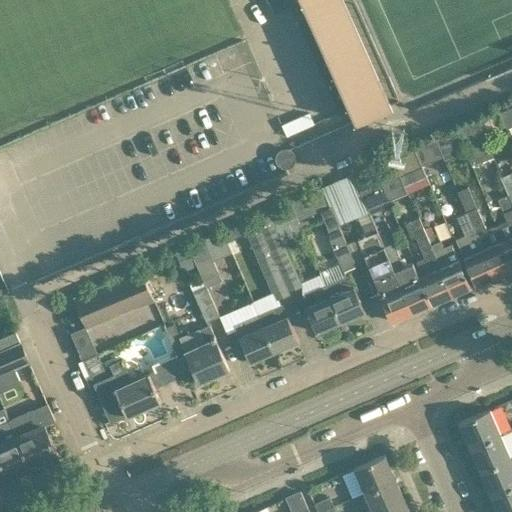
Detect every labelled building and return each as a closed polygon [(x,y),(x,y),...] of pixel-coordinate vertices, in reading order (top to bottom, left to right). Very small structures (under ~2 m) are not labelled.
[(511,126),(511,106),(499,111),(506,129),(511,126)] [(281,123),(286,135),(315,123),(310,111),(281,123)] [(482,118),(488,131),(499,126),(493,113),(482,118)] [(479,121),(456,131),(465,151),(471,166),(493,156),(479,121)] [(465,151),(456,131),(435,140),(442,157),(443,160),(465,151)] [(442,157),(435,140),(414,149),(421,166),(442,157)] [(412,147),(392,155),(408,191),(428,182),(421,166),(414,149),(413,149),(412,147)] [(392,155),(372,164),(388,201),(408,192),(408,191),(392,155)] [(388,201),(372,164),(352,173),(368,209),(388,201)] [(368,209),(352,173),(321,186),(338,224),(368,211),(368,210),(368,209)] [(321,186),(288,201),(295,217),(296,217),(298,221),(320,211),(327,226),(329,240),(343,271),(356,265),(346,243),(347,243),(338,224),(321,186)] [(468,186),(457,191),(466,211),(494,275),(502,271),(503,273),(511,270),(510,268),(511,267),(511,266),(511,202),(508,194),(498,199),(504,212),(507,220),(497,224),(503,238),(500,240),(494,226),(486,229),(483,221),(477,207),(479,204),(473,190),(468,186)] [(275,225),(295,217),(288,201),(268,209),(270,212),(256,218),(288,293),(289,292),(288,290),(301,284),(300,282),(275,225)] [(465,234),(456,238),(463,255),(464,257),(475,283),(477,282),(478,284),(486,281),(485,279),(494,275),(466,211),(456,215),(463,230),(465,234)] [(393,242),(384,246),(412,311),(430,303),(434,301),(452,293),(431,245),(419,216),(405,222),(411,236),(416,236),(421,249),(425,257),(416,261),(422,275),(419,276),(413,263),(404,266),(400,258),(393,242)] [(288,293),(256,218),(244,223),(248,232),(255,249),(273,291),(276,298),(278,297),(288,293)] [(366,235),(358,238),(381,292),(379,292),(391,320),(412,311),(384,246),(373,221),(362,225),(366,235)] [(202,237),(186,244),(205,287),(207,287),(222,280),(213,261),(202,237)] [(441,241),(431,245),(452,293),(471,285),(460,259),(459,258),(452,243),(443,247),(441,241)] [(87,326),(154,298),(141,268),(75,296),(87,326)] [(354,287),(348,273),(324,284),(340,320),(364,310),(354,287)] [(340,320),(324,284),(300,295),(316,331),(340,320)] [(219,316),(207,287),(205,287),(194,292),(206,322),(219,316)] [(273,350),(297,339),(281,304),(258,314),(273,350)] [(273,350),(258,314),(233,325),(250,361),(273,350)] [(199,382),(229,369),(210,325),(199,329),(205,341),(185,349),(174,323),(166,326),(177,353),(185,372),(193,369),(199,382)] [(0,355),(23,346),(17,331),(0,337),(0,355)] [(0,372),(29,361),(23,346),(0,355),(0,372)] [(177,353),(151,364),(154,372),(157,378),(157,379),(158,380),(159,380),(160,381),(161,381),(162,382),(163,382),(164,381),(165,381),(185,372),(177,353)] [(115,374),(94,383),(110,421),(126,414),(160,399),(154,386),(148,373),(131,380),(122,360),(110,365),(115,374)] [(48,403),(10,419),(29,465),(56,453),(44,425),(55,420),(48,403)] [(499,432),(489,409),(489,408),(458,422),(469,446),(499,432)] [(16,471),(29,465),(10,419),(0,423),(0,459),(7,475),(7,476),(16,472),(16,471)] [(510,456),(499,432),(469,446),(479,470),(510,456)] [(394,478),(384,454),(353,468),(363,491),(394,478)] [(511,483),(511,461),(510,456),(479,470),(489,494),(511,483)] [(380,511),(405,501),(394,478),(363,491),(372,511),(380,511)] [(511,511),(511,483),(489,494),(497,511),(511,511)] [(291,511),(308,511),(300,491),(285,497),(291,511)] [(314,502),(318,511),(332,505),(328,496),(314,502)] [(409,511),(405,501),(380,511),(409,511)]
